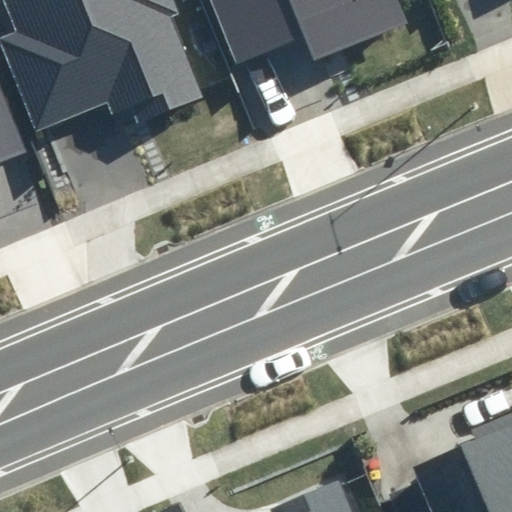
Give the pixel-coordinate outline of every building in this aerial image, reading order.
[(10,0),(22,29),(3,36),(39,127),(112,98),(124,128),(206,95),(175,16),(184,13),(178,0),(10,0)] [(204,0),(233,68),(304,39),(312,60),(405,22),(396,0),(204,0)] [(0,81),(0,162),(28,152),(0,81)] [(420,483),(392,495),(399,511),(511,511),(511,413),(472,430),(477,441),(414,467),(420,483)] [(353,511),(340,482),(272,510),(273,511),(353,511)]
